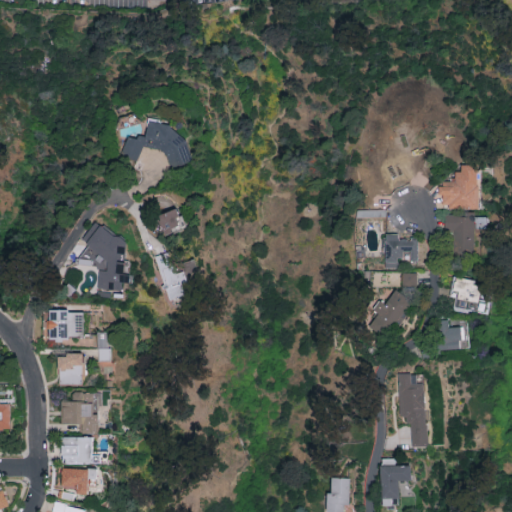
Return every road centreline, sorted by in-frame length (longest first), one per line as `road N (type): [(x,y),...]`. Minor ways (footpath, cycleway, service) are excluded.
road 1 (residential): [(370,511),(382,393),(439,317),(442,264),(432,222),(409,208)]
road 2 (residential): [(32,511),(42,488),(37,385),(0,324)]
